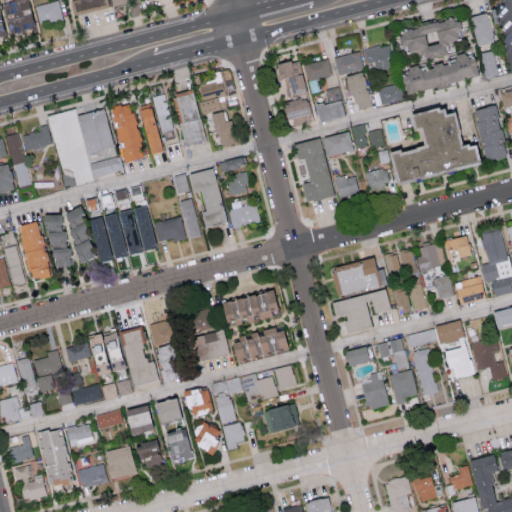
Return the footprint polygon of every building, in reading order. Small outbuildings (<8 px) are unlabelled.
[(32,26),(24,0),(0,0),(0,3),(8,33),(32,26)] [(62,18),(57,0),(53,0),(34,5),(38,24),(62,18)] [(492,40),(485,11),(468,16),(475,45),(492,40)] [(445,41),(461,38),(455,16),(396,30),(402,54),(420,50),(422,58),(448,52),(445,41)] [(387,43),(362,49),(365,63),(373,61),(375,70),(392,66),(387,43)] [(478,53),(485,77),(498,73),(490,49),(478,53)] [(337,74),(362,68),(358,51),(333,56),(337,74)] [(404,94),(447,84),(447,82),(477,75),(471,51),(451,56),(452,60),(430,65),(431,68),(418,71),(417,65),(398,69),(404,94)] [(304,91),(296,59),(273,65),(276,79),(283,78),(288,95),(304,91)] [(330,76),(328,59),(304,62),(306,79),(330,76)] [(370,106),(361,71),(345,75),(353,110),(370,106)] [(201,113),(225,107),(223,97),(224,97),(220,79),(197,85),(201,100),(197,100),(201,113)] [(402,98),(397,82),(377,88),(381,104),(402,98)] [(325,89),(327,102),(313,104),(317,121),(343,116),(337,86),(325,89)] [(503,107),(511,104),(511,88),(499,93),(503,107)] [(204,139),(192,92),(173,96),(185,144),(204,139)] [(154,95),(158,131),(170,130),(166,93),(154,95)] [(306,114),(303,98),(281,102),(283,117),(306,114)] [(116,141),(119,140),(123,161),(141,157),(131,102),(109,106),(116,141)] [(160,151),(150,103),(138,105),(147,154),(160,151)] [(483,160),(504,156),(496,105),(475,108),(483,160)] [(51,113),(66,185),(123,173),(120,155),(113,156),(104,108),(82,112),(81,107),(51,113)] [(391,181),(476,165),(472,143),(458,146),(451,111),(441,113),(440,107),(408,113),(410,127),(418,126),(421,145),(379,153),(381,162),(388,161),(391,181)] [(220,147),(235,142),(225,109),(210,113),(220,147)] [(287,128),(309,121),(307,113),(284,120),(287,128)] [(52,143),(47,123),(38,125),(39,130),(22,135),(25,149),(52,143)] [(350,126),(356,148),(367,145),(361,123),(350,126)] [(370,148),(384,145),(380,127),(367,130),(370,148)] [(29,184),(19,132),(6,135),(16,186),(29,184)] [(350,151),(348,132),(322,135),(324,154),(350,151)] [(332,195),(318,137),(292,143),(296,157),(302,156),(308,180),(299,182),(304,202),(332,195)] [(218,161),(220,170),(242,165),(240,156),(218,161)] [(0,191),(13,188),(6,162),(0,163),(0,191)] [(187,173),(191,192),(198,190),(205,225),(224,221),(212,167),(187,173)] [(387,188),(384,168),(364,171),(367,191),(387,188)] [(225,175),(229,195),(246,192),(245,182),(247,182),(245,171),(225,175)] [(188,190),(183,173),(172,176),(177,193),(188,190)] [(358,194),(354,174),(335,177),(339,197),(358,194)] [(188,237),(200,234),(190,197),(178,201),(188,237)] [(258,220),(254,202),(227,209),(231,226),(258,220)] [(132,207),(140,250),(154,247),(146,204),(132,207)] [(115,212),(84,219),(82,206),(63,210),(75,261),(97,257),(97,261),(124,255),(115,212)] [(125,254),(139,251),(130,208),(116,211),(125,254)] [(42,215),(43,239),(48,239),(49,258),(52,258),(53,266),(69,265),(68,232),(61,232),(60,214),(42,215)] [(184,236),(180,216),(152,222),(157,242),(184,236)] [(18,224),(27,279),(47,276),(38,221),(18,224)] [(511,278),(511,252),(506,254),(500,229),(480,233),(487,262),(482,263),(490,296),(511,291),(508,280),(511,278)] [(442,239),(446,259),(469,254),(465,235),(442,239)] [(419,271),(445,264),(439,241),(418,247),(420,255),(416,257),(419,271)] [(15,244),(4,247),(13,285),(25,282),(15,244)] [(383,255),(388,275),(416,268),(410,247),(397,251),(383,255)] [(0,286),(10,284),(4,256),(0,256),(0,286)] [(381,268),(374,270),(371,258),(328,268),(335,295),(385,284),(381,268)] [(438,298),(452,294),(447,273),(433,277),(438,298)] [(461,287),(454,288),(458,303),(484,297),(479,275),(459,280),(461,287)] [(407,281),(414,309),(426,306),(419,278),(407,281)] [(402,312),(410,311),(405,286),(393,288),(396,306),(401,305),(402,312)] [(330,301),(333,315),(342,313),(344,320),(338,321),(340,333),(369,327),(364,302),(369,300),(372,313),(388,309),(384,289),(330,301)] [(222,322),(252,317),(275,313),(271,291),(218,301),(222,322)] [(511,322),(511,306),(491,309),(493,324),(511,322)] [(210,327),(209,310),(187,311),(188,328),(210,327)] [(173,339),(167,318),(147,324),(154,345),(173,339)] [(462,337),(458,319),(433,325),(438,343),(462,337)] [(280,326),(261,331),(262,332),(245,336),(245,334),(235,336),(236,341),(229,343),(233,362),(286,350),(280,326)] [(152,360),(144,361),(137,328),(119,332),(131,386),(156,380),(152,360)] [(187,337),(193,362),(227,353),(221,329),(187,337)] [(432,341),(429,329),(407,334),(409,345),(432,341)] [(123,367),(116,332),(99,335),(98,332),(87,335),(93,366),(106,364),(108,370),(123,367)] [(471,341),(476,369),(489,366),(492,379),(506,376),(502,360),(495,362),(493,351),(498,350),(495,336),(471,341)] [(394,368),(407,366),(402,337),(376,342),(379,356),(391,354),(394,368)] [(68,361),(89,356),(86,341),(64,346),(68,361)] [(161,381),(181,377),(175,343),(155,346),(161,381)] [(447,367),(451,366),(454,377),(472,373),(466,345),(443,350),(447,367)] [(367,361),(364,346),(343,351),(346,366),(367,361)] [(413,350),(421,395),(437,392),(428,347),(413,350)] [(33,359),(37,375),(62,369),(57,349),(46,351),(48,355),(33,359)] [(30,357),(18,359),(22,381),(34,379),(30,357)] [(0,385),(18,381),(13,362),(0,365),(0,385)] [(273,368),(278,388),(295,384),(290,364),(273,368)] [(416,394),(412,369),(390,372),(394,403),(405,402),(405,396),(416,394)] [(369,373),(370,378),(361,380),(367,408),(387,404),(380,371),(369,373)] [(54,387),(51,373),(35,377),(38,391),(54,387)] [(69,374),(73,403),(101,399),(98,384),(82,386),(80,373),(69,374)] [(244,387),(246,401),(276,396),(273,375),(252,378),(253,386),(244,387)] [(219,422),(235,420),(229,392),(241,390),(239,377),(211,382),(219,422)] [(115,381),(118,394),(132,391),(128,378),(115,381)] [(100,385),(104,399),(117,396),(113,381),(100,385)] [(60,405),(71,402),(68,388),(56,391),(60,405)] [(211,411),(207,389),(182,393),(185,408),(189,407),(191,415),(211,411)] [(27,406),(19,408),(16,395),(0,399),(0,404),(5,423),(30,417),(27,406)] [(156,424),(178,420),(174,398),(152,402),(156,424)] [(31,416),(43,414),(41,401),(29,402),(31,416)] [(150,429),(144,404),(122,410),(129,435),(150,429)] [(266,430),(297,426),(294,404),(263,408),(266,430)] [(98,428),(122,421),(118,408),(94,415),(98,428)] [(245,440),(240,421),(221,426),(227,450),(237,447),(236,443),(245,440)] [(65,428),(70,446),(92,440),(87,422),(65,428)] [(220,430),(201,422),(192,446),(211,453),(220,430)] [(52,485),(71,482),(61,428),(38,432),(45,475),(50,474),(52,485)] [(191,457),(180,429),(162,436),(171,460),(181,456),(183,460),(191,457)] [(21,436),(22,444),(8,446),(10,461),(33,457),(29,434),(21,436)] [(160,463),(153,439),(132,445),(136,460),(143,458),(145,467),(160,463)] [(134,475),(129,445),(104,449),(109,479),(134,475)] [(511,448),(497,451),(501,472),(509,470),(510,479),(511,478),(511,498),(511,496),(495,500),(489,472),(495,471),(492,454),(468,459),(479,509),(485,508),(485,511),(511,511),(510,505),(511,504),(511,448)] [(13,467),(22,500),(46,494),(42,477),(32,479),(29,463),(13,467)] [(77,468),(79,485),(107,481),(104,463),(77,468)] [(451,488),(471,485),(468,465),(457,466),(459,473),(449,475),(451,488)] [(412,479),(417,501),(435,497),(430,475),(412,479)] [(390,506),(386,507),(387,511),(409,511),(405,492),(410,491),(407,476),(385,481),(390,506)] [(306,511),(330,511),(327,496),(304,501),(306,511)] [(476,511),(473,496),(450,501),(452,511),(476,511)]
